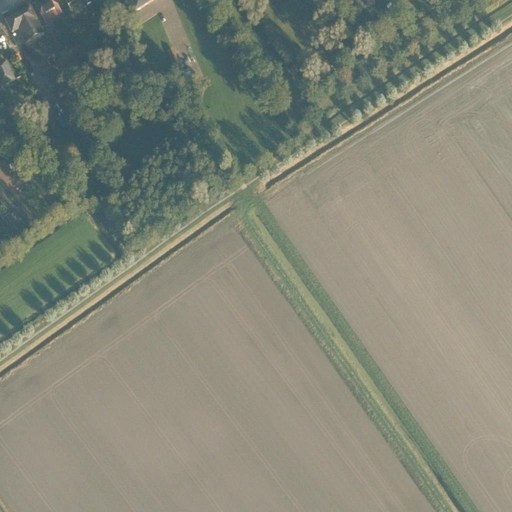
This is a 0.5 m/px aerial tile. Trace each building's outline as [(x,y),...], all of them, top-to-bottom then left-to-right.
[(58,9),(53,0),(43,0),(34,6),(41,18),(56,10),(60,16),(62,15),(58,9)] [(63,0),(70,10),(70,11),(71,11),(81,5),(84,10),(94,4),(91,0),(63,0)] [(121,0),(131,15),(155,0),(121,0)] [(37,21),(30,8),(5,22),(12,34),(18,31),(25,44),(17,49),(44,95),(72,79),(48,39),(47,39),(36,21),(37,21)] [(65,13),(69,20),(70,21),(75,18),(71,11),(70,11),(70,10),(65,13)] [(55,35),(49,38),(54,47),(60,43),(55,35)] [(0,88),(0,89),(15,82),(6,63),(0,66),(0,88)] [(189,70),(181,73),(188,91),(198,87),(195,79),(193,80),(189,70)] [(72,97),(64,102),(69,111),(77,106),(72,97)] [(115,153),(104,161),(118,179),(124,175),(115,162),(120,159),(119,159),(115,153)] [(19,166),(16,160),(8,165),(11,171),(19,166)] [(101,180),(91,187),(96,195),(107,188),(101,180)]
